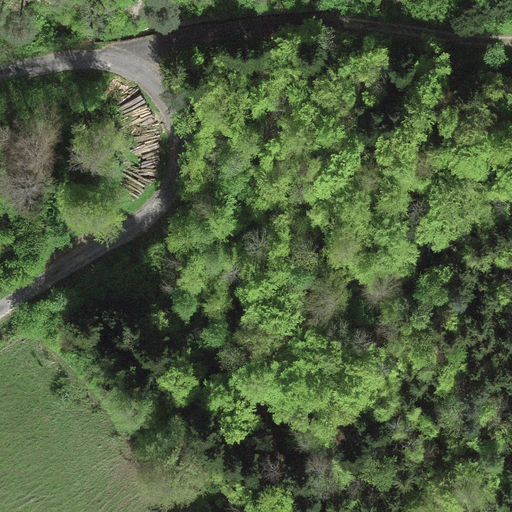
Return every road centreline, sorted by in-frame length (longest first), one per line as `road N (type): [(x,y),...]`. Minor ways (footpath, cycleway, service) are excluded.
road 1 (track): [(0,70),(307,23),(511,39)]
road 2 (track): [(122,53),(171,104),(180,161),(155,212),(0,311)]
